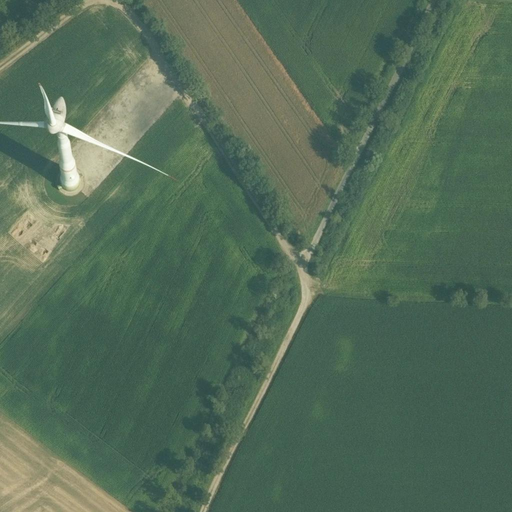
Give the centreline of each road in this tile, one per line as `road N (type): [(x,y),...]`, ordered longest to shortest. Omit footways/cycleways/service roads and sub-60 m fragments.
road 1 (track): [(431,0),(305,263),(309,292),(202,511)]
road 2 (track): [(305,263),(122,0)]
